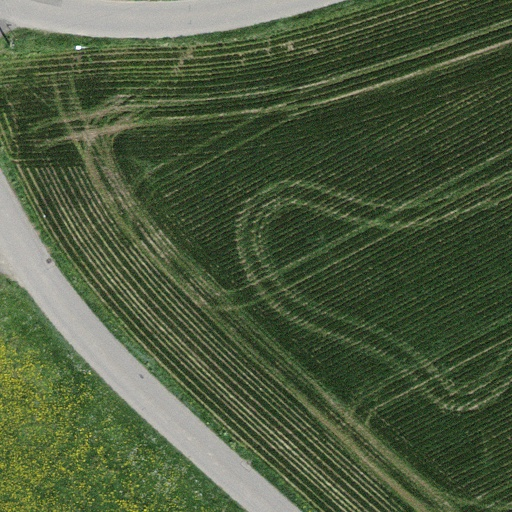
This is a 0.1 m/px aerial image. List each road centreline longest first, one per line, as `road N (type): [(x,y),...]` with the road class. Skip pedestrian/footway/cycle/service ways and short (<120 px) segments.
road 1 (unclassified): [(0,210),(48,289),(132,382),(277,511)]
road 2 (unclassified): [(254,0),(201,16),(67,16),(0,5)]
